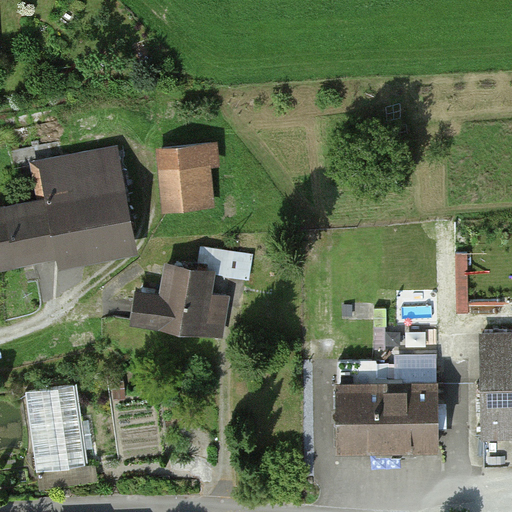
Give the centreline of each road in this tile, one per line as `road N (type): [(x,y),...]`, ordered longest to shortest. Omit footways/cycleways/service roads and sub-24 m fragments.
road 1 (unknown): [(0,338),(81,300),(151,232),(161,188),(152,152),(100,119)]
road 2 (residential): [(46,511),(238,511)]
